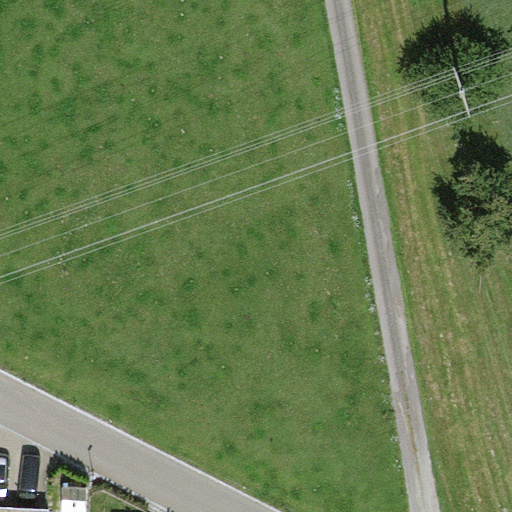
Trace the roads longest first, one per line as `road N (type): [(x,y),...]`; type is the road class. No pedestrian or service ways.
road 1 (track): [(340,0),(426,511)]
road 2 (residential): [(224,511),(0,396)]
